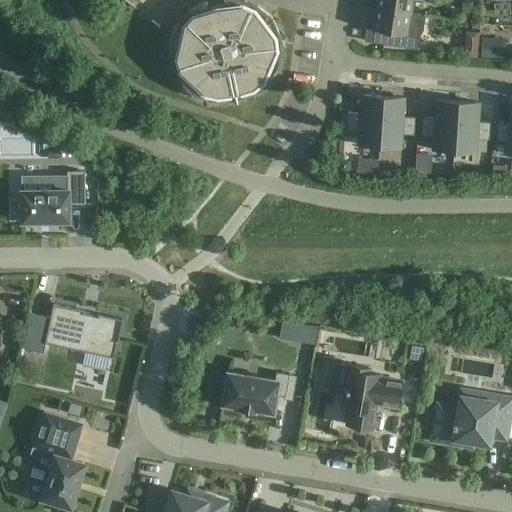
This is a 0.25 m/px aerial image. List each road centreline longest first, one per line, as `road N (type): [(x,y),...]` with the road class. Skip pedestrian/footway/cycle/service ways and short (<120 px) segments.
road 1 (residential): [(0,63),(53,105),(266,188),(372,210),(511,209)]
road 2 (residential): [(153,435),(174,449),(511,502)]
road 3 (residential): [(0,259),(115,258),(156,274),(172,307),(148,408),(153,435)]
road 4 (residential): [(511,78),(333,63)]
